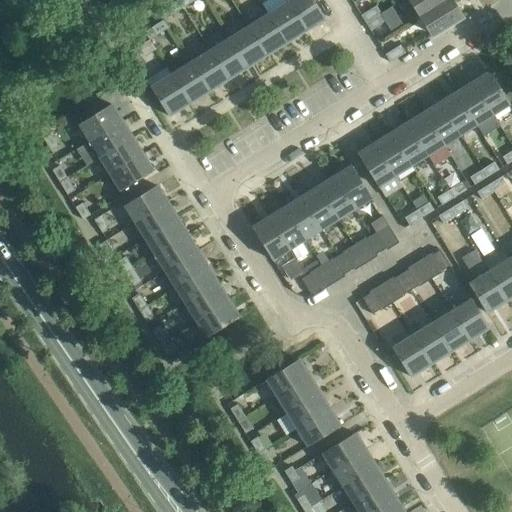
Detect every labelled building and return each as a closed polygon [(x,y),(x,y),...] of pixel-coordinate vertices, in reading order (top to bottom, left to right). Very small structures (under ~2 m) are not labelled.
[(177,0),(166,8),(170,15),(182,7),(177,0)] [(323,16),(313,0),(289,0),(286,2),(304,30),(325,17),(324,16),(323,16)] [(401,0),(398,2),(410,22),(421,15),(444,0),(401,0)] [(461,18),(449,0),(444,0),(421,15),(434,35),(461,18)] [(304,30),(286,2),(267,14),(285,42),(304,30)] [(361,15),(365,22),(380,13),(376,6),(361,15)] [(370,31),(371,30),(385,21),(380,13),(365,22),(370,31)] [(285,42),(267,14),(248,26),(265,54),(285,42)] [(151,27),(156,35),(167,27),(163,20),(151,27)] [(265,54),(248,26),(228,38),(246,66),(265,54)] [(246,66),(228,38),(209,50),(227,78),(246,66)] [(405,53),(400,45),(385,54),(390,62),(405,53)] [(123,56),(128,63),(140,55),(135,48),(123,56)] [(227,78),(209,50),(190,62),(207,90),(227,78)] [(207,90),(190,62),(170,74),(188,103),(207,90)] [(473,83),(493,115),(510,104),(511,107),(511,89),(504,95),(491,74),(492,73),(491,72),(473,83)] [(167,113),(166,114),(167,115),(188,103),(170,74),(150,87),(167,113)] [(457,93),(477,125),(493,115),(473,83),(457,93)] [(441,103),(461,135),(477,125),(457,93),(441,103)] [(78,124),(89,141),(121,121),(110,103),(109,104),(109,105),(78,124)] [(424,113),(445,145),(461,135),(441,103),(424,113)] [(408,123),(428,155),(445,145),(424,113),(408,123)] [(89,141),(99,158),(131,138),(121,121),(89,141)] [(392,133),(412,165),(428,155),(408,123),(392,133)] [(375,143),(396,176),(412,165),(392,133),(375,143)] [(43,139),(48,147),(51,151),(58,146),(51,134),(43,139)] [(99,158),(109,174),(142,154),(131,138),(99,158)] [(359,156),(379,186),(396,176),(375,143),(357,155),(358,156),(359,156)] [(511,150),(502,157),(507,164),(511,161),(511,150)] [(109,174),(120,191),(150,172),(151,173),(153,172),(142,154),(109,174)] [(494,162),(482,169),(487,177),(499,169),(494,162)] [(51,170),(59,182),(67,178),(59,165),(51,170)] [(335,177),(355,209),(372,199),(352,168),(354,167),(353,166),(335,177)] [(482,169),(469,177),(474,185),(487,177),(482,169)] [(501,176),(488,184),(493,192),(506,184),(501,176)] [(318,187),(338,219),(355,209),(335,177),(318,187)] [(59,182),(67,195),(74,190),(67,178),(59,182)] [(461,182),(450,189),(454,197),(466,190),(461,182)] [(488,184),(476,192),(481,199),(493,192),(488,184)] [(155,187),(124,206),(134,223),(167,203),(156,185),(154,186),(155,187)] [(302,197),(322,229),(338,219),(318,187),(302,197)] [(454,197),(450,189),(437,197),(441,205),(454,197)] [(286,207),(306,240),(322,229),(302,197),(286,207)] [(462,200),(450,208),(454,216),(467,208),(462,200)] [(90,215),(88,211),(82,202),(74,207),(82,219),(90,215)] [(434,210),(429,202),(416,210),(421,218),(434,210)] [(177,219),(167,203),(134,223),(144,239),(177,219)] [(269,217),(289,250),(306,240),(286,207),(269,217)] [(450,208),(438,216),(443,223),(454,216),(450,208)] [(416,210),(404,217),(409,225),(421,218),(416,210)] [(101,215),(93,220),(101,232),(109,227),(101,215)] [(252,228),(273,260),(289,250),(269,217),(252,228)] [(144,239),(155,255),(187,235),(177,219),(144,239)] [(388,224),(375,232),(380,240),(386,248),(387,250),(399,242),(397,239),(388,224)] [(371,235),(366,238),(371,246),(380,240),(375,232),(371,235)] [(155,255),(165,272),(197,252),(187,235),(155,255)] [(105,257),(112,253),(113,253),(106,240),(98,245),(105,257)] [(380,240),(371,246),(376,254),(381,251),(386,248),(380,240)] [(440,249),(432,254),(443,270),(450,266),(440,249)] [(197,252),(165,272),(175,288),(207,268),(197,252)] [(338,255),(333,258),(338,266),(348,260),(343,252),(338,255)] [(117,261),(125,274),(132,269),(125,257),(117,261)] [(294,258),(281,266),(290,280),(298,275),(300,278),(306,286),(315,280),(310,272),(305,275),(301,269),(294,258)] [(511,266),(507,258),(488,271),(505,299),(511,294),(511,266)] [(348,260),(338,266),(344,274),(348,272),(353,268),(348,260)] [(217,284),(207,268),(175,288),(185,304),(217,284)] [(140,281),(132,269),(125,274),(132,286),(140,281)] [(408,269),(401,273),(411,290),(418,286),(408,269)] [(505,299),(488,271),(468,283),(485,310),(484,310),(485,312),(505,299)] [(401,273),(394,278),(404,294),(411,290),(401,273)] [(315,280),(306,286),(311,295),(316,292),(320,289),(315,280)] [(217,284),(185,304),(195,321),(228,300),(217,284)] [(139,293),(131,298),(139,310),(146,306),(139,293)] [(369,293),(362,298),(372,314),(380,310),(369,293)] [(471,299),(451,311),(468,339),(489,326),(488,324),(487,325),(471,299)] [(239,318),(228,300),(195,321),(206,338),(237,318),(237,319),(239,318)] [(146,306),(139,310),(146,323),(154,318),(146,306)] [(451,311),(431,323),(448,351),(468,339),(451,311)] [(431,323),(412,335),(429,363),(448,351),(431,323)] [(159,326),(151,331),(159,343),(167,338),(159,326)] [(408,374),(407,374),(408,376),(429,363),(412,335),(392,347),(405,368),(408,374)] [(167,338),(159,343),(167,355),(174,351),(167,338)] [(265,379),(276,396),(308,376),(297,359),(265,379)] [(276,396),(286,413),(318,393),(308,376),(276,396)] [(286,413),(296,429),(329,409),(318,393),(286,413)] [(245,416),(237,404),(229,408),(237,421),(245,416)] [(329,409),(296,429),(307,446),(337,427),(338,428),(340,427),(329,409)] [(245,433),(252,428),(245,416),(237,421),(245,433)] [(322,453),(332,470),(365,450),(353,432),(352,433),(352,434),(322,453)] [(250,441),(257,453),(265,448),(258,436),(250,441)] [(265,466),(273,461),(265,448),(257,453),(265,466)] [(332,470),(342,487),(375,466),(365,450),(332,470)] [(291,466),(284,471),(291,483),(299,478),(291,466)] [(342,487),(352,503),(385,483),(375,466),(342,487)] [(385,483),(352,503),(358,511),(374,511),(395,499),(385,483)] [(296,499),(303,511),(311,506),(304,494),(296,499)] [(374,511),(403,511),(395,499),(374,511)] [(311,506),(303,511),(304,511),(324,511),(318,502),(311,506)]
